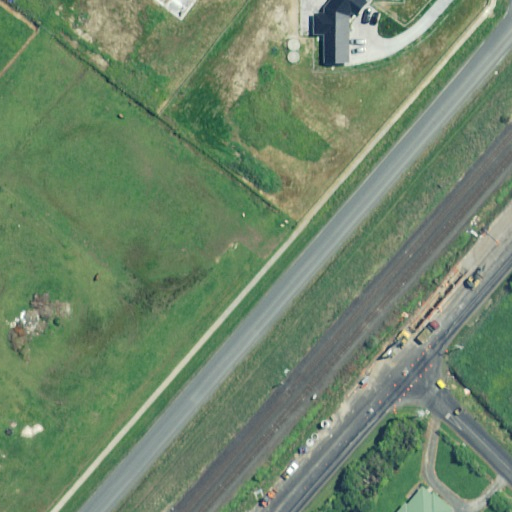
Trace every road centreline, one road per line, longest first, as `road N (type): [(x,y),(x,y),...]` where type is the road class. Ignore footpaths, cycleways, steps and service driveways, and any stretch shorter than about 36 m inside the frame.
road 1 (residential): [(91,511),(511,28)]
road 2 (secondary): [(274,511),(402,365)]
road 3 (secondary): [(402,365),(511,239)]
road 4 (unclassified): [(511,474),(402,365)]
